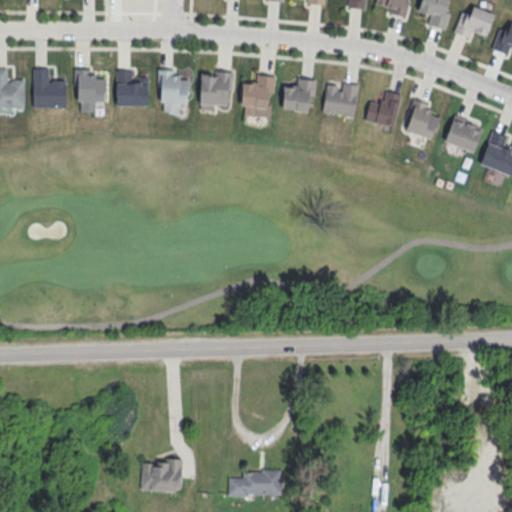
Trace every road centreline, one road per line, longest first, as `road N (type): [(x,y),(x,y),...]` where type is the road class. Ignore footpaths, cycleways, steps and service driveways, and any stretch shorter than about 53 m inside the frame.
road 1 (tertiary): [(511,340),(0,354)]
road 2 (residential): [(176,28),(390,53),(511,96)]
road 3 (residential): [(0,27),(176,28)]
